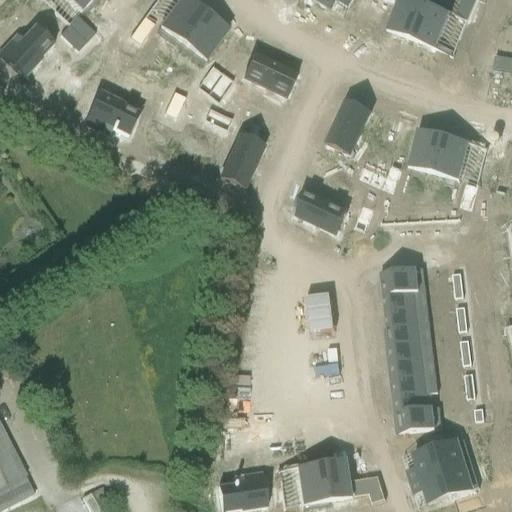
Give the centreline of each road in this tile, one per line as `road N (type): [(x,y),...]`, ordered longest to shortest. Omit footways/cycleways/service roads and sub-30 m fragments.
road 1 (residential): [(378,435),(346,281),(259,226)]
road 2 (residential): [(336,60),(427,102),(511,125)]
road 3 (residential): [(336,60),(259,226)]
road 4 (residential): [(216,463),(378,435)]
road 5 (residential): [(259,226),(123,161)]
road 6 (residential): [(232,0),(336,60)]
